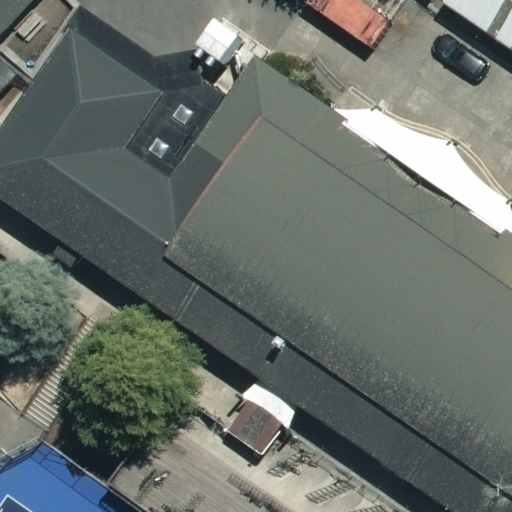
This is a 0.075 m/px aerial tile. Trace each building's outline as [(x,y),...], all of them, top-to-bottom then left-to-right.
[(0,55),(0,35),(32,0),(0,0),(0,88),(16,72),(0,55)] [(391,8),(376,0),(307,0),(302,10),(368,48),(391,8)] [(511,0),(443,0),(511,48),(511,0)] [(154,58),(81,7),(0,123),(0,196),(73,247),(279,391),(453,511),(511,511),(511,233),(506,229),(500,234),(486,224),(432,185),(375,143),(327,110),(254,57),(227,96),(200,76),(194,51),(174,54),(154,58)] [(506,229),(511,233),(511,212),(508,201),(491,190),(475,175),(462,161),(451,141),(425,136),(401,125),(377,109),(358,109),(327,110),(375,143),(432,185),(486,224),(500,234),(506,229)] [(228,430),(183,397),(116,491),(145,511),(402,511),(303,440),(283,468),(262,454),(228,430)] [(228,430),(262,454),(282,427),(248,403),(228,430)]
